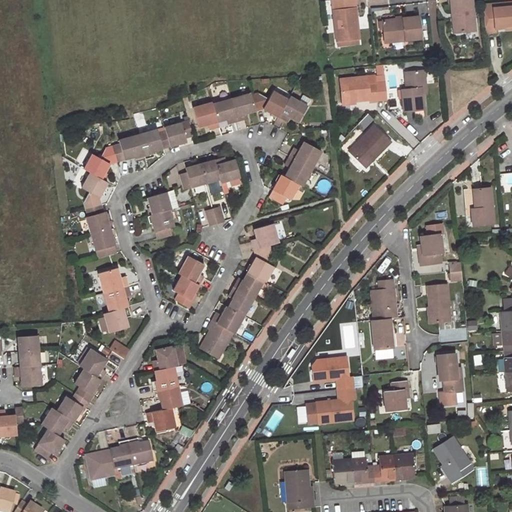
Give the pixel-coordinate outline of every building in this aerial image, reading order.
[(334,0),(338,40),(361,38),(357,0),(334,0)] [(457,32),(476,30),(472,0),(450,0),(452,14),(456,13),(457,32)] [(493,4),(483,5),(486,34),(496,32),(495,27),(505,26),(511,25),(511,5),(494,8),(493,4)] [(420,15),(384,19),(385,36),(404,34),(404,37),(422,35),(420,15)] [(401,90),(403,110),(422,108),(421,94),(420,84),(425,84),(424,70),(405,72),(406,89),(401,90)] [(340,77),(342,100),(355,99),(370,97),(370,100),(377,99),(375,80),(368,81),(367,75),(340,77)] [(265,109),(279,117),(289,100),(273,91),(270,99),(260,93),(252,95),(257,111),(265,109)] [(252,92),(232,98),(238,121),(248,118),(246,114),(257,111),(252,95),(252,92)] [(289,100),(279,117),(288,123),(291,118),(299,123),(308,106),(291,96),(289,100)] [(238,121),(232,98),(213,103),(218,122),(227,119),(228,124),(238,121)] [(218,122),(213,103),(212,101),(194,107),(200,127),(209,124),(212,123),(213,129),(219,127),(218,122)] [(171,146),(187,141),(186,137),(194,135),(189,120),(165,126),(166,130),(171,146)] [(376,127),(351,151),(367,167),(392,143),(376,127)] [(158,128),(138,134),(145,159),(156,157),(154,151),(171,146),(166,130),(159,132),(158,128)] [(138,134),(112,141),(113,145),(118,161),(135,156),(137,162),(145,159),(138,134)] [(288,156),(313,170),(323,152),(304,141),(298,151),(293,148),(288,156)] [(100,158),(92,153),(84,168),(90,172),(101,178),(109,165),(118,162),(118,161),(113,145),(105,148),(100,158)] [(75,162),(82,166),(89,155),(82,151),(75,162)] [(301,186),(303,188),(313,170),(288,156),(283,166),(288,169),(284,177),(301,186)] [(215,161),(221,181),(221,183),(241,178),(236,161),(227,163),(224,164),(223,159),(215,161)] [(200,165),(206,185),(221,181),(215,161),(200,165)] [(187,173),(192,188),(206,185),(200,165),(186,169),(187,173)] [(99,197),(108,182),(101,178),(90,172),(81,188),(88,192),(83,201),(84,202),(86,209),(102,204),(99,197)] [(180,175),(185,190),(192,188),(187,173),(180,175)] [(281,175),(269,197),(283,205),(285,200),(291,203),(301,186),(284,177),(281,175)] [(493,222),(489,188),(471,190),(471,189),(462,190),(465,216),(471,215),(472,225),(493,222)] [(174,190),(148,197),(152,215),(171,210),(179,208),(174,190)] [(87,218),(91,233),(111,228),(107,212),(104,212),(102,204),(86,209),(88,217),(87,218)] [(224,222),(220,207),(214,209),(213,209),(213,210),(218,224),(224,222)] [(206,211),(210,226),(211,226),(218,224),(213,210),(213,209),(206,211)] [(151,215),(157,240),(173,235),(171,228),(175,227),(171,210),(152,215),(151,215)] [(278,243),(272,223),(254,228),(257,238),(252,240),(255,249),(269,245),(278,243)] [(443,233),(442,224),(426,226),(427,235),(440,234),(443,233)] [(111,228),(91,233),(98,258),(118,252),(111,228)] [(419,256),(420,266),(440,263),(439,253),(442,253),(440,234),(427,235),(420,236),(421,246),(422,256),(419,256)] [(265,282),(274,266),(267,262),(271,254),(269,245),(255,249),(257,258),(249,273),(263,281),(265,282)] [(204,262),(188,254),(178,273),(180,274),(198,284),(202,275),(198,273),(199,270),(204,262)] [(121,276),(118,267),(99,272),(105,292),(129,285),(126,275),(121,276)] [(448,272),(449,280),(462,279),(461,271),(448,272)] [(249,273),(244,281),(239,279),(234,287),(253,298),(263,281),(249,273)] [(180,274),(172,289),(177,292),(174,299),(188,307),(192,300),(190,298),(198,284),(180,274)] [(379,289),(371,290),(373,319),(390,318),(394,318),(392,304),(395,303),(393,279),(378,280),(379,289)] [(427,286),(431,323),(451,321),(447,283),(427,286)] [(110,311),(128,306),(126,296),(132,294),(129,285),(105,292),(110,311)] [(253,298),(234,287),(229,295),(234,298),(229,308),(243,316),(253,298)] [(104,312),(110,332),(129,327),(127,318),(131,317),(128,306),(110,311),(104,312)] [(234,333),(243,316),(229,308),(227,306),(222,316),(217,314),(213,322),(232,332),(234,333)] [(511,310),(506,311),(501,311),(503,345),(511,344),(511,347),(511,356),(504,357),(507,391),(511,390),(511,310)] [(371,320),(374,349),(393,347),(390,318),(373,319),(371,320)] [(210,330),(200,348),(218,358),(232,332),(213,322),(209,329),(210,330)] [(37,335),(17,337),(18,351),(38,350),(37,335)] [(115,340),(109,348),(123,358),(129,350),(115,340)] [(185,363),(181,343),(173,345),(177,364),(185,363)] [(177,364),(173,345),(155,349),(157,360),(151,361),(153,370),(173,365),(177,364)] [(38,350),(18,351),(19,366),(39,364),(38,350)] [(102,369),(107,361),(90,350),(80,365),(84,368),(101,379),(106,372),(102,369)] [(443,379),(444,391),(439,391),(440,405),(456,402),(454,390),(462,389),(461,378),(457,378),(456,367),(455,352),(436,354),(438,370),(442,369),(443,379)] [(346,358),(314,362),(312,366),(314,383),(337,381),(338,390),(354,388),(353,378),(349,379),(346,358)] [(39,364),(19,366),(21,386),(41,384),(39,364)] [(152,390),(178,385),(173,365),(153,370),(156,382),(151,383),(152,390)] [(92,394),(101,379),(84,368),(74,383),(78,385),(74,391),(90,402),(94,395),(92,394)] [(385,391),(385,412),(406,411),(405,401),(405,392),(409,392),(409,384),(394,384),(394,391),(385,391)] [(182,404),(178,385),(152,390),(154,401),(160,399),(162,409),(171,407),(182,404)] [(354,388),(338,390),(339,400),(316,402),(318,423),(354,419),(351,399),(355,398),(354,388)] [(73,421),(83,407),(85,409),(90,402),(74,391),(70,398),(66,395),(56,409),(73,421)] [(22,406),(14,407),(14,413),(15,423),(23,422),(22,406)] [(47,427),(57,434),(63,426),(68,429),(73,421),(56,409),(52,407),(41,423),(47,427)] [(156,431),(175,428),(171,407),(162,409),(147,412),(149,423),(154,422),(156,431)] [(0,409),(0,434),(16,434),(15,423),(14,413),(6,414),(6,409),(0,409)] [(457,411),(458,420),(466,419),(465,410),(457,411)] [(57,434),(47,427),(33,449),(46,458),(51,451),(54,453),(63,438),(57,434)] [(443,463),(450,475),(447,477),(451,483),(473,469),(452,436),(433,449),(443,463)] [(152,462),(149,443),(138,444),(135,445),(134,439),(127,440),(133,466),(152,462)] [(133,466),(127,440),(120,442),(121,448),(118,448),(109,450),(113,469),(133,466)] [(113,469),(109,450),(84,455),(89,481),(115,476),(113,469)] [(354,481),(368,480),(368,482),(381,481),(381,479),(394,478),(395,478),(395,480),(403,479),(403,477),(408,476),(415,476),(413,454),(378,457),(379,464),(367,466),(366,458),(332,461),(334,483),(340,483),(346,482),(346,484),(355,483),(354,481)] [(450,475),(443,463),(440,466),(447,477),(450,475)] [(285,471),(288,509),(314,507),(313,500),(310,500),(309,486),(307,469),(285,471)] [(0,511),(10,511),(16,498),(1,492),(0,495),(0,511)]
